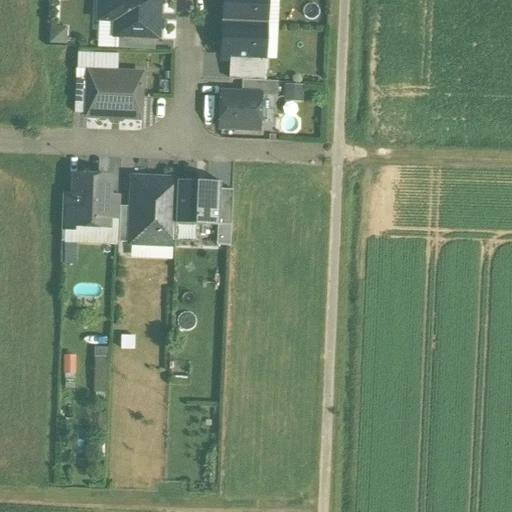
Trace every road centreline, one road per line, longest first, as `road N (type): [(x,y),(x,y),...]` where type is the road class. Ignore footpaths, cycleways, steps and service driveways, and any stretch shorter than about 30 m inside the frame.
road 1 (track): [(337,156),(323,511)]
road 2 (residential): [(183,148),(0,139)]
road 3 (track): [(337,156),(511,172)]
road 4 (track): [(343,0),(337,156)]
road 5 (residential): [(183,148),(191,0)]
road 6 (residential): [(316,156),(183,148)]
